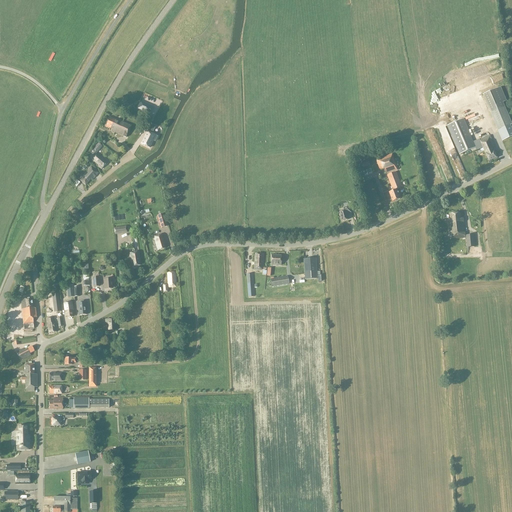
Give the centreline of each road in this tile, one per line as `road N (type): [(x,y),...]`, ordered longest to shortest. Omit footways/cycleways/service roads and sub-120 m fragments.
road 1 (unclassified): [(39,345),(114,307),(185,250),(342,237),(511,160)]
road 2 (tertiary): [(46,211),(111,90),(173,0)]
road 3 (unclassified): [(46,211),(57,121),(129,0)]
road 4 (track): [(185,250),(195,353),(103,365)]
road 5 (unclassified): [(133,154),(61,218),(36,287)]
road 6 (unclassified): [(40,511),(39,345)]
